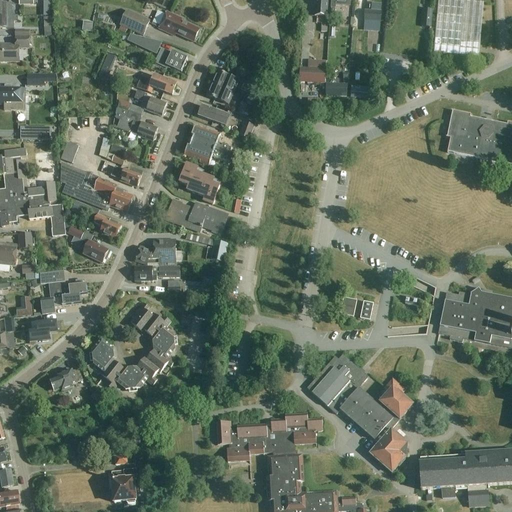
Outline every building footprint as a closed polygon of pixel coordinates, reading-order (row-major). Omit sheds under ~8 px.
[(326,18),(327,0),(315,0),(315,17),(320,18),(326,18)] [(480,47),(484,3),(448,0),(438,0),(433,54),(478,58),(479,55),(480,47)] [(0,17),(14,17),(14,4),(0,4),(0,17)] [(46,14),(55,15),(55,6),(46,6),(46,14)] [(144,37),(151,22),(127,11),(120,26),(127,30),(144,37)] [(382,12),(366,12),(365,22),(382,23),(382,12)] [(198,33),(200,31),(181,22),(182,20),(167,13),(159,30),(169,34),(170,32),(194,43),(196,38),(198,37),(199,35),(198,33)] [(14,17),(0,17),(0,29),(14,29),(14,17)] [(320,18),(320,25),(329,26),(329,18),(326,18),(320,18)] [(389,31),(389,43),(415,43),(415,31),(389,31)] [(29,37),(16,37),(16,45),(0,45),(0,63),(19,63),(19,49),(29,49),(29,37)] [(149,40),(137,38),(130,37),(128,42),(157,55),(163,43),(149,40)] [(387,59),(414,60),(415,46),(387,46),(387,59)] [(188,59),(174,53),(172,52),(171,54),(161,50),(155,65),(165,70),(166,68),(181,74),(188,59)] [(108,56),(105,62),(114,65),(116,59),(108,56)] [(326,70),(300,70),(300,85),(325,86),(326,70)] [(101,72),(99,77),(107,81),(109,76),(105,74),(101,72)] [(217,72),(212,84),(232,93),(235,84),(234,84),(236,80),(217,72)] [(153,80),(142,75),(137,89),(151,94),(153,89),(172,96),(176,85),(155,77),(153,80)] [(27,87),(45,87),(44,76),(27,76),(27,87)] [(241,91),(250,95),(251,91),(248,83),(244,84),(241,91)] [(232,93),(212,84),(206,97),(224,105),(226,101),(228,102),(232,93)] [(326,85),(326,97),(347,97),(347,85),(326,85)] [(26,106),(26,90),(0,89),(0,105),(5,105),(5,102),(12,102),(11,105),(26,106)] [(361,91),(350,91),(350,99),(361,99),(361,91)] [(119,101),(118,108),(129,112),(141,116),(144,111),(162,117),(163,116),(164,116),(165,115),(166,114),(165,112),(167,105),(147,97),(148,96),(137,92),(135,99),(143,102),(141,109),(119,101)] [(236,113),(247,117),(249,111),(246,110),(247,106),(241,103),(236,113)] [(202,107),(199,117),(225,127),(229,116),(202,107)] [(129,112),(118,108),(116,120),(119,122),(116,129),(129,133),(130,132),(138,135),(137,137),(153,143),(153,141),(155,140),(156,138),(155,136),(158,129),(143,123),(142,124),(139,123),(141,116),(129,112)] [(507,125),(470,118),(471,115),(451,111),(446,138),(450,139),(447,154),(511,167),(511,123),(507,123),(507,125)] [(246,123),(240,137),(248,140),(254,126),(246,123)] [(192,143),(229,156),(231,149),(217,144),(221,135),(211,132),(211,133),(195,127),(192,137),(194,138),(192,143)] [(113,162),(112,163),(124,167),(126,160),(115,156),(109,154),(111,141),(103,139),(99,157),(113,162)] [(73,165),(80,148),(68,143),(61,160),(73,165)] [(226,163),(229,156),(192,143),(190,147),(188,147),(185,156),(200,162),(199,163),(209,167),(212,158),(226,163)] [(113,146),(110,153),(117,156),(120,148),(113,146)] [(20,161),(20,158),(26,157),(25,150),(4,153),(4,158),(0,158),(0,176),(4,176),(5,190),(0,190),(0,218),(1,226),(9,226),(9,222),(17,221),(16,216),(28,215),(28,219),(50,217),(52,236),(65,235),(62,204),(50,206),(50,202),(56,201),(54,181),(46,182),(47,189),(44,190),(43,187),(27,189),(27,193),(23,193),(22,179),(25,179),(23,160),(20,161)] [(127,213),(133,197),(127,195),(127,193),(117,189),(118,187),(98,180),(98,179),(63,164),(61,183),(66,184),(64,194),(108,212),(109,207),(127,213)] [(213,206),(220,187),(211,184),(213,179),(195,173),(196,168),(186,165),(179,184),(188,187),(187,191),(205,198),(203,203),(213,206)] [(127,173),(115,168),(111,176),(121,180),(120,181),(137,188),(142,175),(135,172),(127,173)] [(243,214),(246,201),(240,200),(237,213),(243,214)] [(72,203),(70,209),(73,210),(72,212),(86,218),(90,208),(76,202),(76,204),(72,203)] [(194,211),(181,206),(182,205),(173,202),(165,222),(199,234),(201,230),(202,230),(202,229),(212,232),(212,234),(221,237),(228,217),(196,205),(194,211)] [(106,220),(97,216),(93,225),(102,229),(100,233),(116,240),(122,227),(106,219),(106,220)] [(80,241),(81,241),(83,236),(84,234),(67,226),(68,235),(80,241)] [(19,251),(35,250),(34,235),(19,236),(19,251)] [(225,264),(229,245),(215,242),(188,235),(186,241),(214,248),(211,261),(225,264)] [(177,253),(177,241),(154,242),(154,253),(141,249),(136,264),(148,267),(148,264),(177,264),(177,263),(182,263),(182,253),(177,253)] [(110,252),(89,242),(83,255),(102,265),(104,260),(106,261),(110,252)] [(0,265),(15,267),(17,246),(0,244),(0,265)] [(33,268),(23,268),(23,276),(36,275),(36,268),(37,268),(37,265),(33,265),(33,268)] [(180,278),(180,268),(165,269),(135,269),(135,283),(153,282),(153,277),(159,277),(159,279),(165,279),(180,278)] [(63,298),(81,296),(87,295),(86,285),(82,285),(82,280),(76,281),(76,286),(65,287),(64,273),(40,275),(41,277),(41,285),(50,285),(51,300),(54,299),(58,299),(58,301),(63,301),(63,298)] [(34,281),(31,283),(34,289),(40,286),(37,280),(35,281),(34,281)] [(511,300),(482,294),(479,290),(470,295),(471,296),(459,294),(459,297),(447,295),(437,335),(449,337),(448,341),(461,344),(461,340),(511,350),(511,451),(464,455),(465,462),(419,465),(421,492),(468,488),(468,494),(468,495),(468,509),(490,507),(489,493),(487,493),(487,487),(511,485),(511,300)] [(48,306),(42,307),(43,315),(55,314),(55,308),(59,308),(60,307),(82,305),(81,297),(81,296),(63,298),(63,301),(58,301),(58,299),(54,299),(51,300),(47,300),(48,306)] [(419,307),(420,301),(407,298),(405,305),(419,307)] [(354,318),(357,302),(348,300),(344,299),(340,315),(354,318)] [(370,321),(373,305),(363,303),(360,319),(370,321)] [(141,332),(153,316),(152,315),(150,317),(145,313),(148,309),(142,304),(132,318),(135,321),(132,325),(141,332)] [(153,316),(141,332),(144,334),(145,332),(152,338),(153,343),(151,343),(151,345),(176,342),(176,341),(173,341),(173,336),(165,330),(171,323),(165,318),(161,323),(155,318),(153,316)] [(57,321),(35,323),(36,330),(36,334),(41,334),(41,330),(49,330),(49,333),(50,333),(58,332),(58,330),(59,330),(59,323),(57,323),(57,321)] [(36,330),(28,330),(29,343),(42,341),(42,343),(49,342),(49,341),(50,341),(50,333),(49,333),(49,330),(41,330),(41,334),(36,334),(36,330)] [(103,377),(114,363),(114,357),(116,357),(116,354),(113,355),(113,349),(102,340),(92,351),(93,357),(90,357),(91,359),(94,359),(94,365),(103,372),(101,375),(103,377)] [(176,342),(151,345),(152,347),(154,347),(154,352),(148,359),(146,357),(145,359),(161,372),(166,365),(170,368),(175,362),(168,357),(174,349),(174,344),(176,344),(176,342)] [(23,347),(18,352),(22,357),(27,352),(23,347)] [(361,371),(344,356),(339,361),(335,358),(319,376),(307,390),(336,416),(341,410),(379,444),(370,454),(392,474),(406,458),(407,445),(391,431),(410,409),(412,406),(401,396),(406,391),(393,379),(386,387),(384,390),(389,394),(381,404),(387,409),(385,412),(359,390),(369,378),(361,371)] [(159,375),(161,372),(145,359),(137,368),(132,369),(132,367),(130,367),(133,392),(135,392),(135,390),(140,389),(146,382),(152,386),(156,381),(153,378),(156,373),(159,375)] [(133,392),(130,367),(129,367),(129,369),(123,370),(114,363),(103,377),(110,382),(107,386),(113,391),(119,384),(126,390),(132,390),(132,392),(133,392)] [(83,381),(79,370),(72,373),(72,371),(57,377),(57,379),(48,383),(52,393),(62,389),(62,391),(64,391),(65,393),(72,390),(71,388),(72,387),(72,386),(83,381)] [(98,403),(102,398),(95,392),(91,397),(98,403)] [(316,432),(322,432),(322,420),(307,421),(307,415),(286,416),(285,416),(285,421),(271,421),(271,428),(267,428),(267,426),(237,428),(237,430),(231,430),(231,423),(218,424),(219,446),(229,445),(229,450),(227,450),(228,463),(250,462),(250,456),(264,456),(264,455),(273,454),(273,459),(269,459),(270,478),(268,478),(270,503),(272,503),(272,511),(366,511),(362,511),(362,508),(359,506),(356,506),(356,499),(342,500),(342,503),(337,503),(337,493),(301,494),(300,484),(302,484),(300,458),(296,458),(295,446),(316,445),(316,432)] [(116,466),(135,464),(134,456),(115,458),(116,466)] [(2,474),(2,471),(0,471),(0,479),(2,490),(13,488),(10,473),(2,474)] [(136,504),(136,502),(136,501),(134,480),(137,480),(136,471),(124,472),(124,473),(112,474),(113,482),(112,482),(114,504),(128,502),(128,505),(136,504)] [(0,508),(6,508),(6,511),(15,511),(19,511),(16,492),(0,494),(0,508)] [(100,511),(100,495),(92,495),(92,511),(100,511)]
